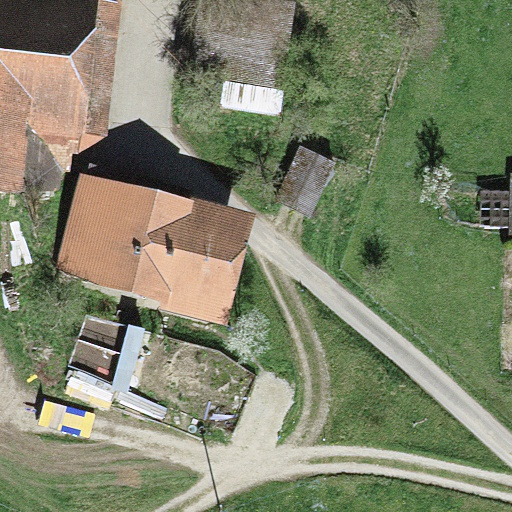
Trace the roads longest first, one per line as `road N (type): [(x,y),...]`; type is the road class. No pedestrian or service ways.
road 1 (track): [(511,457),(254,240),(156,145),(134,116),(142,0)]
road 2 (unclassified): [(256,468),(364,461),(511,492)]
road 3 (track): [(274,462),(306,427),(310,368),(268,250)]
